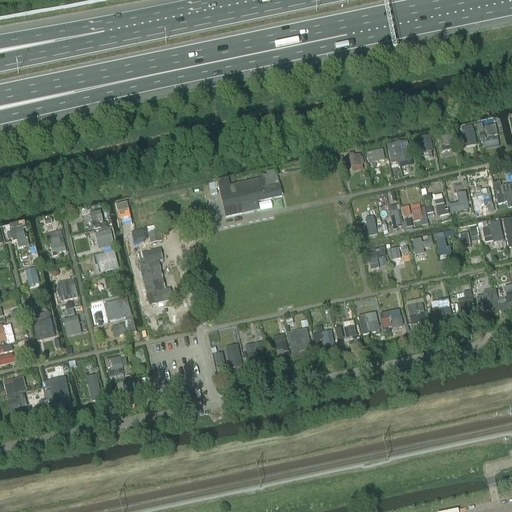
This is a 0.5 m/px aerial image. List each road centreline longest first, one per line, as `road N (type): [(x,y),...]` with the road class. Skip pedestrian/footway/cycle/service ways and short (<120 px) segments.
road 1 (motorway): [(0,117),(254,61),(344,24)]
road 2 (motorway): [(0,91),(344,24)]
road 3 (motorway): [(306,0),(104,42)]
road 4 (unknown): [(356,247),(501,214)]
